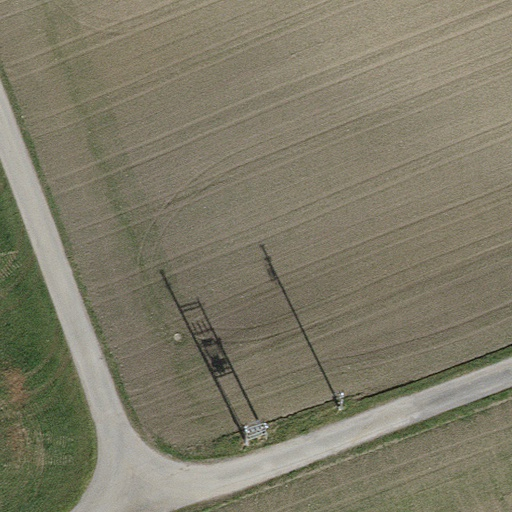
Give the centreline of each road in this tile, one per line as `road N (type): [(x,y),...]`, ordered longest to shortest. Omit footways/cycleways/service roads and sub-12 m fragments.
road 1 (track): [(100,511),(255,467),(511,368)]
road 2 (track): [(0,97),(141,496)]
